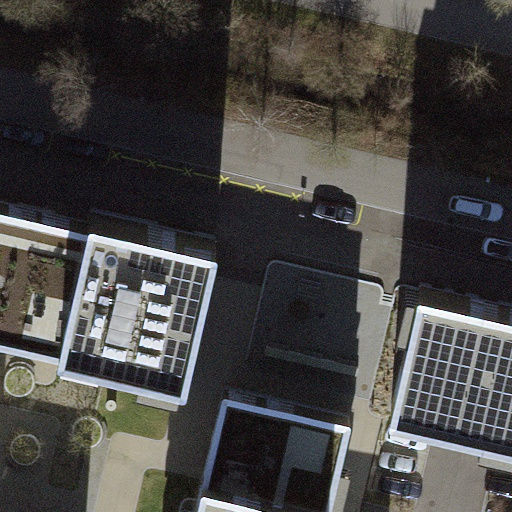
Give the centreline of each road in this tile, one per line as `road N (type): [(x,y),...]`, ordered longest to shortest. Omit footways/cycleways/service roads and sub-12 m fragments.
road 1 (residential): [(0,100),(511,212)]
road 2 (unknown): [(117,126),(80,366),(105,511)]
road 3 (residential): [(393,0),(511,25)]
